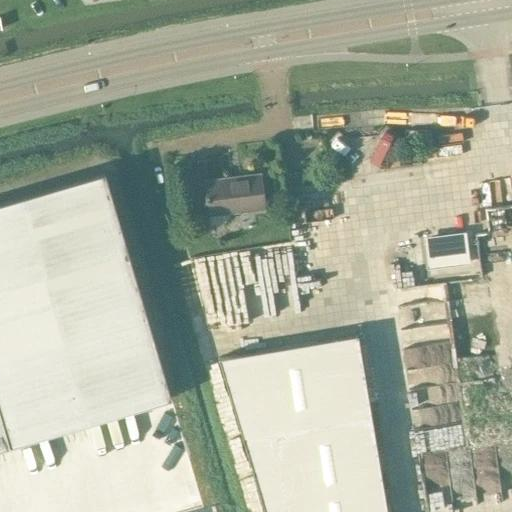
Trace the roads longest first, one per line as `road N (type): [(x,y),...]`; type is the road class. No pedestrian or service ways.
road 1 (tertiary): [(0,114),(137,78),(511,15)]
road 2 (tertiary): [(447,0),(127,55),(0,88)]
